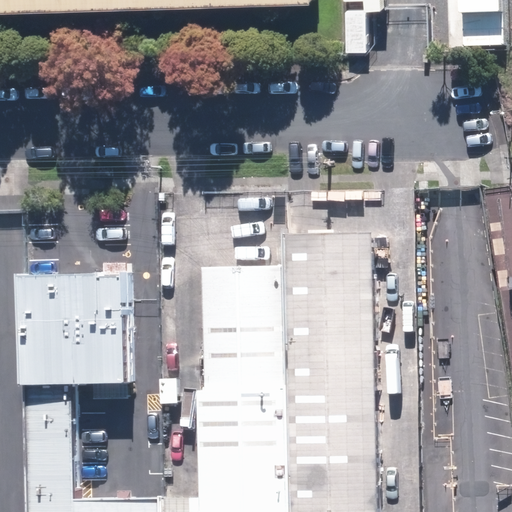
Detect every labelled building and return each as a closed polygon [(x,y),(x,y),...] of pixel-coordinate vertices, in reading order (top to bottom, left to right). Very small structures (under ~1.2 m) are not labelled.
[(310,0),(0,0),(0,12),(311,5),(310,0)] [(486,0),(447,0),(448,47),(487,46),(486,0)] [(372,5),(352,5),(352,48),(372,48),(372,5)] [(289,511),(395,511),(392,226),(286,227),(286,277),(289,511)] [(136,398),(133,268),(29,271),(31,389),(31,400),(84,399),(136,398)] [(202,511),(289,511),(286,277),(200,278),(203,506),(202,511)] [(33,511),(163,511),(164,499),(85,500),(84,399),(31,400),(33,511)] [(200,432),(166,433),(167,473),(201,472),(200,432)]
